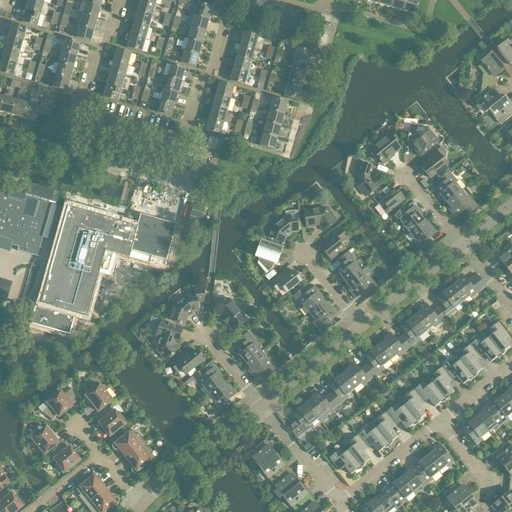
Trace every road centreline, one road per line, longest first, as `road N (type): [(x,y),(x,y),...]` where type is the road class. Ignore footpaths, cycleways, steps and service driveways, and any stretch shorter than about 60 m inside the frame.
road 1 (residential): [(140,503),(261,407)]
road 2 (residential): [(182,143),(229,0)]
road 3 (residential): [(336,505),(440,421)]
road 4 (residential): [(193,190),(67,154)]
road 5 (residential): [(261,407),(363,325)]
road 6 (residential): [(363,325),(462,245)]
road 7 (residential): [(261,407),(336,505)]
road 8 (residential): [(78,115),(120,0)]
